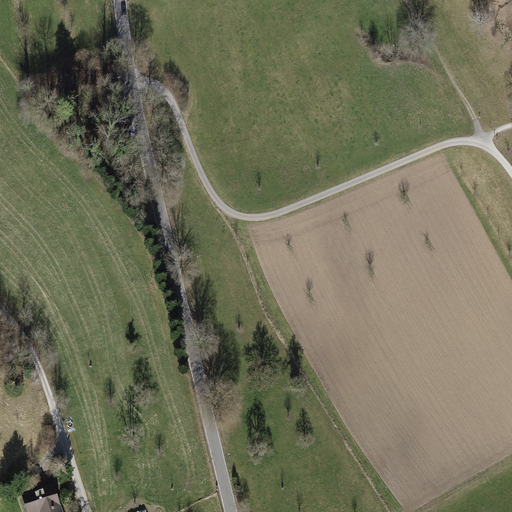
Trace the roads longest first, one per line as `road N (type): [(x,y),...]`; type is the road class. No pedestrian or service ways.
road 1 (tertiary): [(230,511),(140,130),(119,0)]
road 2 (track): [(131,87),(165,93),(212,193),(248,217),(443,145),(481,140)]
road 3 (track): [(60,432),(32,352),(0,308)]
